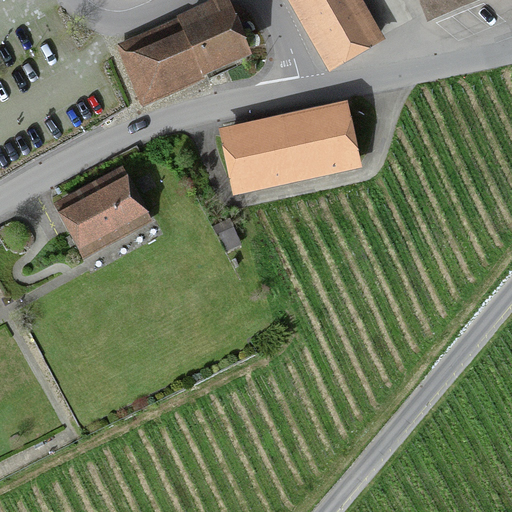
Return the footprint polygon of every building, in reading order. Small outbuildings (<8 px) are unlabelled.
[(296,0),(333,64),(376,39),(354,2),(357,0),(296,0)] [(424,0),(428,10),(453,0),(424,0)] [(170,24),(173,29),(121,52),(140,101),(244,56),(223,7),(190,21),(188,16),(170,24)] [(344,111),(226,137),(237,186),(354,160),(344,111)] [(84,248),(143,216),(122,177),(63,210),(84,248)]
